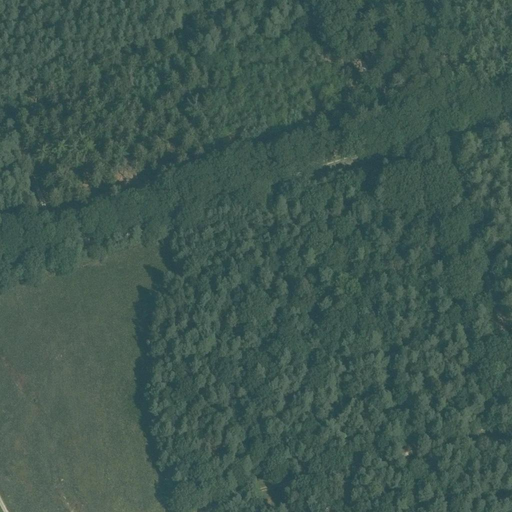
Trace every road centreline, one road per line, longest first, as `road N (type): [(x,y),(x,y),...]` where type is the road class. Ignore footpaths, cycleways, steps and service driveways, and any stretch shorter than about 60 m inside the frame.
road 1 (tertiary): [(0,268),(511,111)]
road 2 (track): [(392,95),(325,141),(85,224),(51,223),(21,149),(0,123)]
road 3 (track): [(508,352),(445,142),(436,134)]
road 4 (track): [(489,438),(268,489)]
road 5 (track): [(300,0),(392,95)]
